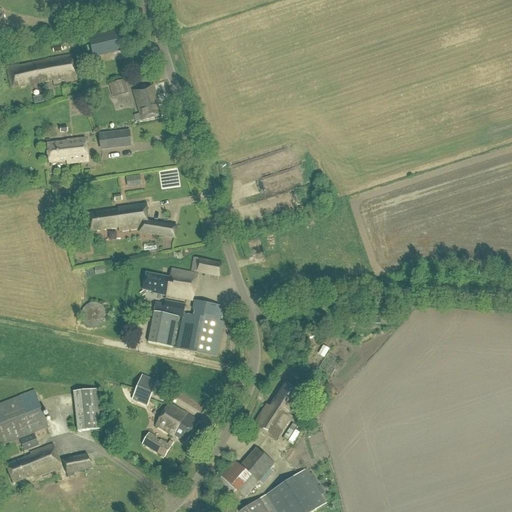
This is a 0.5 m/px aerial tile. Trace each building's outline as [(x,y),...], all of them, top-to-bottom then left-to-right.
[(123,53),(117,29),(88,36),(93,59),(123,53)] [(76,80),(72,56),(48,61),(48,63),(19,68),(18,66),(7,68),(11,88),(52,80),(53,84),(76,80)] [(128,93),(125,80),(108,85),(112,97),(128,93)] [(157,102),(153,87),(133,93),(139,114),(133,116),(135,123),(159,116),(155,102),(157,102)] [(130,131),(99,135),(101,151),(133,148),(130,131)] [(50,165),(67,163),(67,166),(88,163),(86,139),(67,141),(67,142),(47,144),(50,165)] [(142,176),(127,177),(128,189),(143,188),(142,176)] [(146,221),(146,204),(88,213),(91,230),(118,226),(119,230),(139,227),(138,232),(174,237),(176,226),(146,221)] [(223,264),(194,258),(191,272),(220,278),(223,264)] [(195,273),(169,268),(167,275),(145,271),(142,287),(152,289),(152,291),(191,299),(195,273)] [(185,306),(166,302),(164,315),(155,313),(149,343),(173,348),(179,318),(183,319),(185,306)] [(95,303),(94,303),(92,303),(92,304),(90,304),(89,304),(87,305),(86,306),(85,307),(85,308),(84,309),(83,310),(82,312),(82,313),(82,314),(82,315),(82,317),(82,318),(82,319),(82,320),(83,321),(83,322),(84,323),(85,325),(86,326),(88,326),(89,327),(91,328),(92,328),(94,328),(95,328),(96,328),(98,328),(100,327),(101,326),(103,325),(104,324),(104,323),(105,322),(106,321),(106,319),(106,318),(107,317),(107,316),(107,315),(107,314),(106,312),(106,311),(105,309),(104,308),(103,307),(102,306),(100,305),(99,304),(98,304),(96,303),(95,303)] [(217,357),(224,323),(221,323),(223,308),(195,303),(192,317),(184,315),(184,319),(182,319),(176,349),(217,357)] [(158,383),(143,376),(132,400),(148,407),(158,383)] [(302,396),(285,386),(270,409),(267,407),(253,429),(276,443),(290,421),(294,423),(284,439),(293,445),(305,426),(289,416),(302,396)] [(102,429),(98,390),(74,393),(78,432),(102,429)] [(0,448),(19,440),(34,435),(50,429),(35,391),(0,404),(0,448)] [(198,421),(169,404),(155,426),(173,437),(174,435),(185,442),(198,421)] [(157,439),(149,434),(143,445),(165,459),(174,445),(170,442),(168,445),(161,441),(160,443),(156,440),(157,439)] [(34,435),(19,440),(24,451),(39,446),(34,435)] [(61,469),(52,446),(28,454),(29,457),(3,466),(9,484),(32,476),(33,479),(61,469)] [(274,472),(271,470),(275,465),(257,449),(241,468),(235,463),(222,478),(226,482),(217,493),(227,502),(236,491),(244,498),(248,494),(249,495),(263,478),(266,481),(274,472)] [(91,470),(88,456),(62,461),(63,465),(68,479),(77,477),(76,473),(91,470)] [(317,511),(296,478),(242,511),(317,511)]
